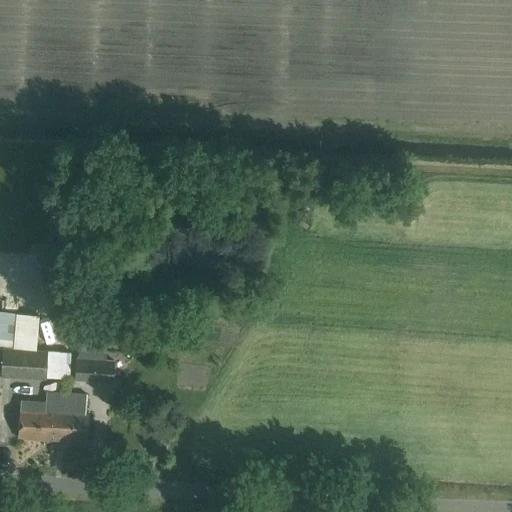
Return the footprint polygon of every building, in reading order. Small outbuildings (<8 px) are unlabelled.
[(110,290),(111,266),(93,265),(92,289),(110,290)] [(90,304),(76,303),(75,325),(88,326),(90,304)] [(99,328),(101,304),(93,304),(91,328),(99,328)] [(0,310),(0,338),(15,340),(17,312),(0,310)] [(112,382),(114,359),(105,359),(106,344),(82,343),(76,356),(74,356),(72,379),(112,382)] [(0,376),(46,379),(47,350),(1,347),(0,371),(0,376)] [(63,440),(65,392),(46,391),(45,402),(20,400),(17,438),(63,440)] [(65,392),(63,440),(88,442),(89,413),(85,413),(86,393),(65,392)]
